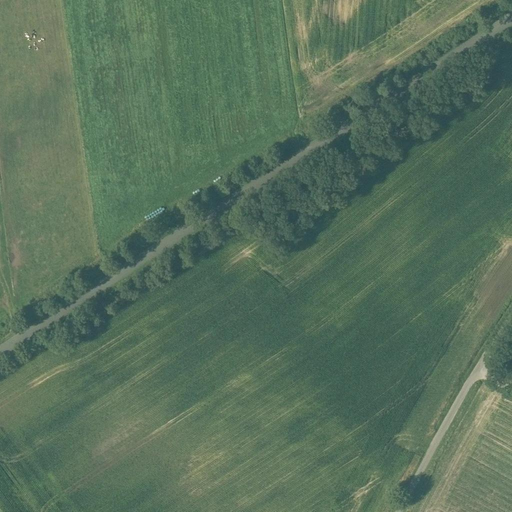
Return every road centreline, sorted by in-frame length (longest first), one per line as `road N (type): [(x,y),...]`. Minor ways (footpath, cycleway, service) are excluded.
road 1 (unclassified): [(0,353),(511,19)]
road 2 (unclassified): [(397,511),(511,316)]
